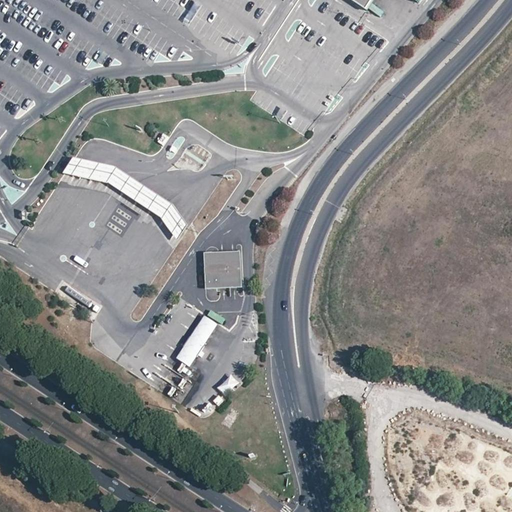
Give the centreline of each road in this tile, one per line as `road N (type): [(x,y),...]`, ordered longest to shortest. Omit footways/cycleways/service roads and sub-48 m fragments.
road 1 (tertiary): [(343,511),(300,337),(315,240),(353,172),(511,2)]
road 2 (tertiary): [(491,0),(338,161),(299,231),(283,290),(285,334),(311,470)]
road 3 (primary): [(236,511),(0,354)]
road 4 (primary): [(0,409),(154,511)]
